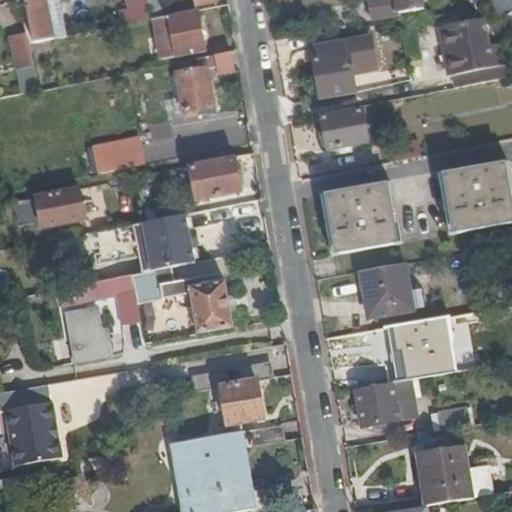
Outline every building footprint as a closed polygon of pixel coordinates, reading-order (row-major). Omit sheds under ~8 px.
[(50,0),(25,0),(35,44),(58,39),(50,0)] [(68,37),(60,0),(50,0),(58,39),(68,37)] [(147,0),(129,0),(131,8),(121,9),(124,25),(152,20),(147,0)] [(164,0),(147,0),(152,20),(153,19),(168,16),(164,0)] [(395,0),(397,14),(423,11),(422,0),(395,0)] [(485,0),(491,9),(496,17),(510,8),(505,0),(485,0)] [(206,51),(199,11),(168,16),(153,19),(161,60),(206,51)] [(453,75),(455,89),(505,79),(499,43),(488,46),(482,19),(443,26),(449,53),(443,55),(447,76),(453,75)] [(438,27),(443,55),(449,53),(443,26),(438,27)] [(34,66),(27,33),(11,37),(18,68),(34,66)] [(310,48),(320,100),(355,94),(352,79),(357,78),(357,73),(375,70),(369,38),(310,48)] [(232,54),(200,60),(202,69),(177,73),(184,113),(185,113),(186,117),(193,115),(192,111),(214,107),(210,77),(208,71),(218,70),(218,75),(235,72),(232,54)] [(192,111),(193,115),(215,112),(214,107),(192,111)] [(361,110),(322,117),(327,150),(367,144),(361,110)] [(387,146),(390,162),(420,157),(417,141),(387,146)] [(110,170),(141,165),(139,152),(108,157),(110,170)] [(191,168),(192,173),(197,199),(198,202),(241,193),(234,159),(191,168)] [(511,176),(510,163),(441,175),(451,234),(511,223),(511,176)] [(197,199),(192,173),(183,175),(188,201),(197,199)] [(402,243),(391,183),(322,196),(332,255),(402,243)] [(85,219),(79,188),(36,197),(42,227),(85,219)] [(184,215),(147,223),(130,226),(139,274),(184,265),(194,263),(184,215)] [(184,265),(139,274),(133,275),(136,291),(137,300),(189,290),(189,288),(188,283),(184,265)] [(413,311),(406,265),(361,272),(369,318),(413,311)] [(81,302),(136,291),(133,275),(77,286),(81,302)] [(188,283),(189,288),(225,281),(224,275),(188,283)] [(225,281),(189,288),(189,290),(197,334),(233,328),(225,281)] [(136,323),(133,301),(120,303),(124,325),(136,323)] [(76,363),(111,356),(106,330),(101,331),(97,308),(67,314),(76,363)] [(452,338),(449,318),(375,331),(381,365),(384,365),(387,384),(410,380),(456,373),(450,340),(452,338)] [(275,378),(273,363),(269,363),(268,362),(244,367),(246,382),(242,383),(228,385),(221,386),(228,425),(264,419),(257,381),(275,378)] [(193,391),(221,386),(228,385),(226,370),(190,376),(193,391)] [(387,384),(356,390),(362,426),(400,420),(396,401),(413,398),(410,380),(387,384)] [(56,429),(49,385),(0,393),(0,418),(6,417),(15,471),(62,463),(59,443),(56,443),(54,429),(56,429)] [(442,431),(467,426),(464,409),(439,413),(442,431)] [(278,425),(277,426),(248,431),(250,447),(281,441),(278,425)] [(231,434),(178,443),(181,459),(231,450),(234,449),(231,434)] [(426,506),(473,499),(463,447),(419,455),(424,491),(426,506)] [(231,450),(181,459),(189,511),(232,511),(245,510),(234,449),(231,450)]
